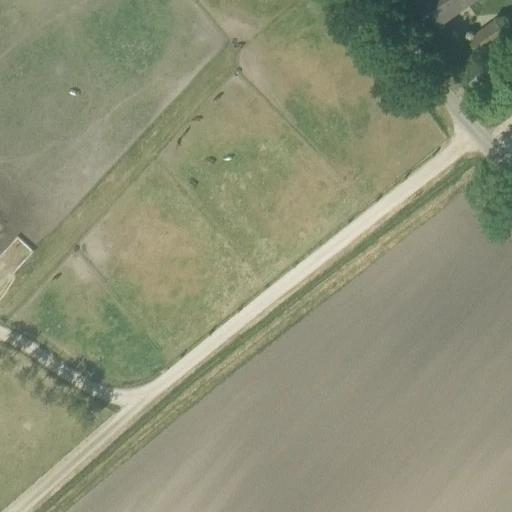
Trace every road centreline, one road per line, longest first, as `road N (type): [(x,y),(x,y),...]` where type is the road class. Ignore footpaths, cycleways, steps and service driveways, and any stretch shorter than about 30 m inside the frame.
road 1 (track): [(171,374),(474,138)]
road 2 (unclassified): [(511,168),(474,138),(379,0)]
